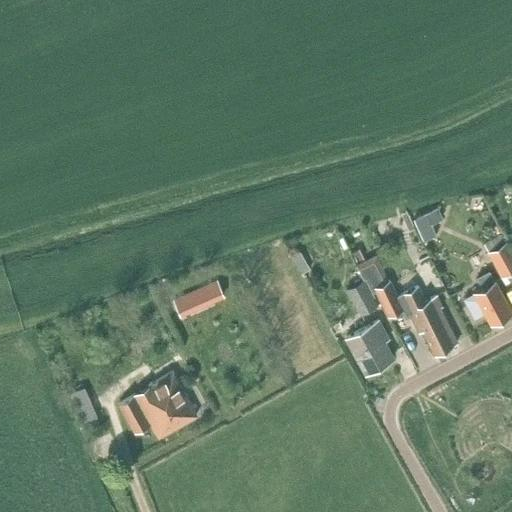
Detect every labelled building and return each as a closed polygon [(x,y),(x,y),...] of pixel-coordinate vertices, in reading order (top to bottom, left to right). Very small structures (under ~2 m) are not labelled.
[(426,212),(413,218),(424,240),(437,234),(426,212)] [(502,234),(484,243),(488,251),(501,275),(511,269),(511,252),(506,241),(502,234)] [(299,251),(291,255),(301,273),(309,268),(299,251)] [(373,261),(359,269),(364,278),(365,277),(372,291),(375,289),(388,316),(402,309),(406,315),(409,313),(419,332),(422,330),(434,354),(457,342),(440,307),(442,306),(436,294),(425,300),(418,285),(397,296),(389,280),(384,282),(373,261)] [(473,292),(463,298),(474,318),(484,312),(490,324),(511,312),(511,311),(495,279),(494,280),(489,270),(477,277),(482,286),(472,291),(473,292)] [(362,279),(346,288),(360,313),(377,304),(362,279)] [(217,280),(174,299),(181,314),(223,295),(217,280)] [(378,319),(346,337),(365,373),(394,358),(382,335),(386,333),(378,319)] [(172,371),(118,402),(135,432),(150,423),(157,436),(196,414),(172,371)] [(82,387),(67,395),(81,424),(96,417),(82,387)]
